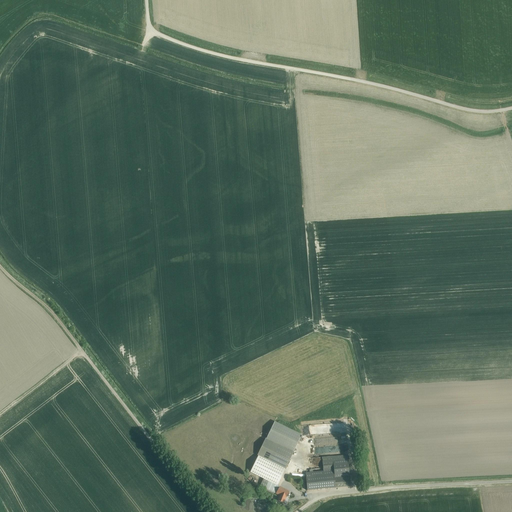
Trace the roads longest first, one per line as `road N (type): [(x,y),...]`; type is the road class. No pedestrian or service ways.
road 1 (unclassified): [(511,108),(471,110),(187,45),(148,26),(146,0)]
road 2 (unclassified): [(297,511),(334,493),(511,481)]
road 3 (track): [(207,511),(81,351)]
